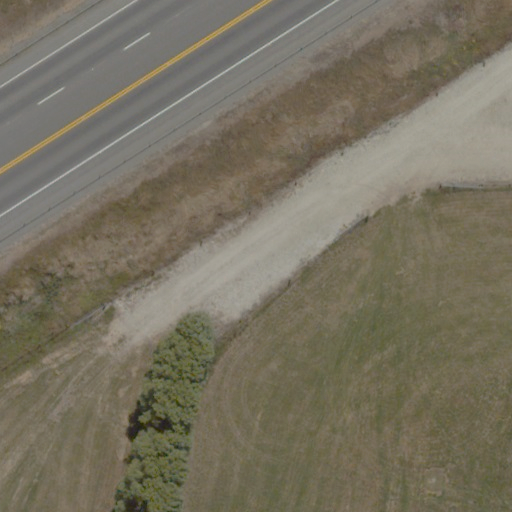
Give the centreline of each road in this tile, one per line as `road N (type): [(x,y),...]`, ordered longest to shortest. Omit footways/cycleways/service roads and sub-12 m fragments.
road 1 (trunk): [(0,159),(255,0)]
road 2 (track): [(511,127),(429,125),(511,71)]
